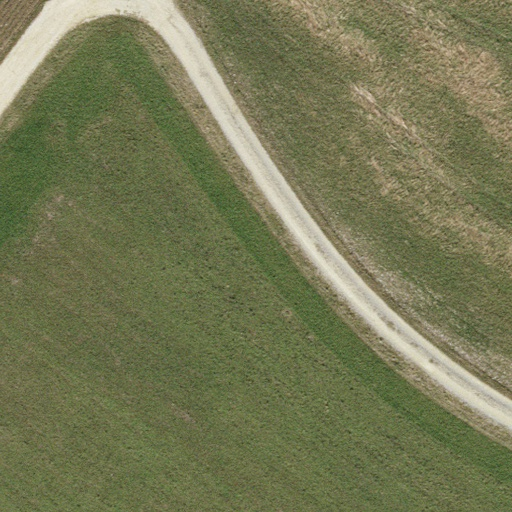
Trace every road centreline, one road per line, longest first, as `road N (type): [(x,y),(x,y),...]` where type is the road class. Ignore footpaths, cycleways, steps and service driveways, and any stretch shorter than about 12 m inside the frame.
road 1 (track): [(511,415),(399,340),(286,208),(162,0)]
road 2 (track): [(76,0),(0,106)]
